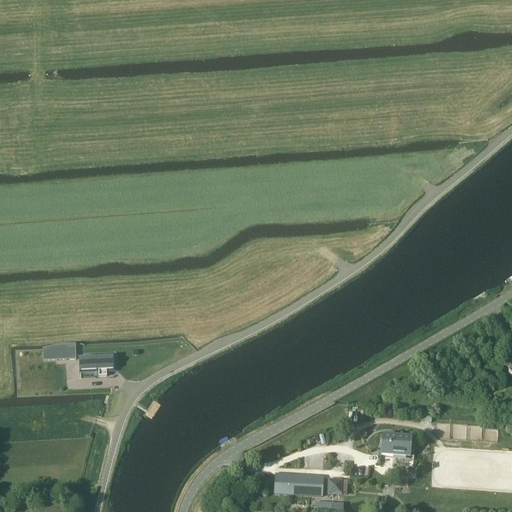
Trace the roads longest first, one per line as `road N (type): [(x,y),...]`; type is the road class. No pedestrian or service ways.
road 1 (unclassified): [(97,511),(124,410),(144,387),(336,282),(511,131)]
road 2 (unclassified): [(184,511),(194,488),(224,458),(511,292)]
road 3 (track): [(234,263),(290,245),(318,251),(350,272)]
road 4 (track): [(0,423),(82,417),(119,427)]
